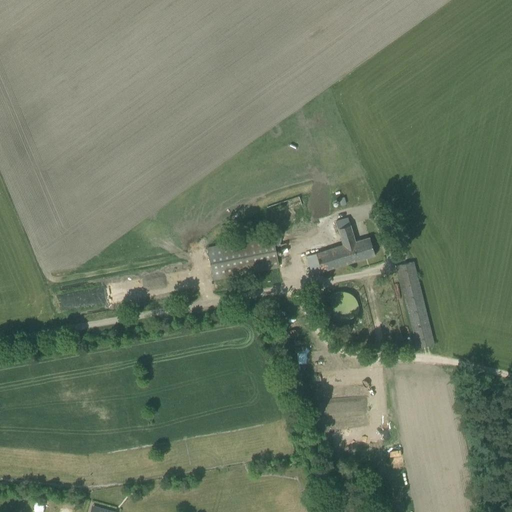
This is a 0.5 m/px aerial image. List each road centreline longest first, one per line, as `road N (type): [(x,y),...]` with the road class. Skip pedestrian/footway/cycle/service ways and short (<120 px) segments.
road 1 (track): [(294,288),(0,341)]
road 2 (track): [(511,376),(438,358),(336,351),(294,288)]
